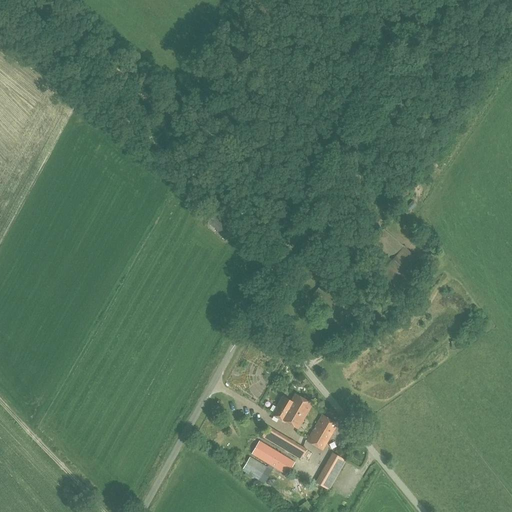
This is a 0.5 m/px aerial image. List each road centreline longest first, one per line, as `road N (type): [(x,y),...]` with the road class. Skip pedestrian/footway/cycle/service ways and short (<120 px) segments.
road 1 (unclassified): [(253,309),(429,0)]
road 2 (unclassified): [(421,511),(253,309)]
road 3 (unclassified): [(142,511),(253,309)]
road 4 (track): [(104,511),(0,401)]
